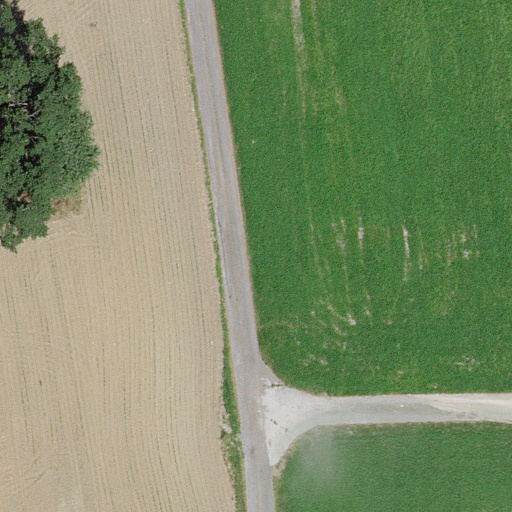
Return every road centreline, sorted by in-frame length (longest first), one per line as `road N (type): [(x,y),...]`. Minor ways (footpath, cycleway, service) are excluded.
road 1 (track): [(259,511),(186,0)]
road 2 (track): [(249,418),(511,412)]
